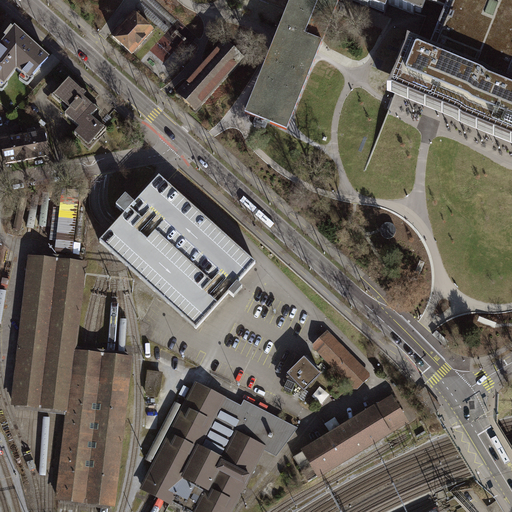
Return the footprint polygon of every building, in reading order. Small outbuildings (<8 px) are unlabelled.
[(338,0),(291,0),(277,36),(245,115),(287,131),(291,121),(318,53),(340,0),(338,0)] [(352,0),(362,4),(369,7),(385,13),(389,5),(415,15),(419,5),(425,8),(428,0),(352,0)] [(511,0),(428,0),(425,8),(445,16),(430,53),(511,86),(511,0)] [(153,31),(134,14),(126,22),(123,19),(117,26),(120,29),(113,37),(132,54),(153,31)] [(152,56),(165,66),(187,38),(174,28),(152,56)] [(48,60),(15,29),(0,48),(0,81),(4,85),(16,69),(30,80),(48,60)] [(243,59),(225,43),(178,95),(196,111),(243,59)] [(408,45),(387,95),(395,98),(435,113),(511,144),(511,86),(430,53),(413,47),(408,45)] [(87,94),(69,78),(52,97),(69,112),(65,116),(80,130),(75,136),(90,148),(107,130),(93,117),(98,111),(83,98),(87,94)] [(37,134),(23,137),(27,160),(49,156),(44,133),(41,133),(40,131),(36,132),(37,134)] [(5,140),(1,141),(5,164),(27,160),(23,137),(9,139),(9,137),(5,138),(5,140)] [(238,284),(256,263),(159,177),(134,204),(132,202),(130,200),(126,196),(116,207),(125,214),(120,219),(115,225),(100,242),(157,294),(196,329),(229,293),(234,298),(242,288),(238,284)] [(68,410),(58,498),(67,499),(78,500),(86,501),(94,502),(106,504),(114,505),(131,359),(122,358),(111,356),(102,356),(95,355),(83,353),(74,352),(84,264),(76,264),(65,262),(57,261),(50,261),(39,259),(31,258),(14,404),(22,405),(33,406),(41,407),(48,408),(59,409),(68,410)] [(350,387),(356,394),(373,378),(329,333),(313,349),(350,387)] [(304,360),(289,375),(292,378),(304,390),(320,375),(304,360)] [(160,389),(162,376),(148,374),(146,387),(147,396),(157,397),(160,389)] [(230,511),(263,448),(276,454),(295,429),(279,421),(245,403),(242,408),(233,403),(225,399),(216,395),(207,390),(197,385),(143,489),(152,493),(162,499),(171,503),(187,511),(230,511)] [(434,414),(442,408),(426,389),(419,395),(416,397),(432,416),(434,414)] [(306,391),(300,399),(304,402),(310,394),(307,391),(306,391)] [(408,426),(392,400),(377,409),(349,426),(347,428),(301,455),(303,458),(295,462),(305,478),(312,473),(316,479),(317,481),(363,454),(393,436),(406,428),(408,426)] [(154,446),(149,455),(155,458),(160,449),(154,446)] [(504,511),(497,500),(488,507),(491,511),(504,511)]
